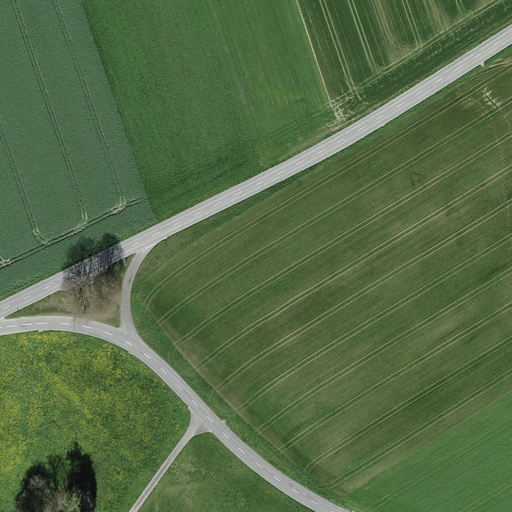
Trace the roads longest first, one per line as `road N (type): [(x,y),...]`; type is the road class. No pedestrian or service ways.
road 1 (secondary): [(154,234),(358,129),(511,32)]
road 2 (tertiary): [(131,344),(244,453),(332,511)]
road 3 (secondary): [(0,310),(154,234)]
road 4 (tertiary): [(0,327),(82,325),(131,344)]
road 5 (track): [(205,413),(133,511)]
